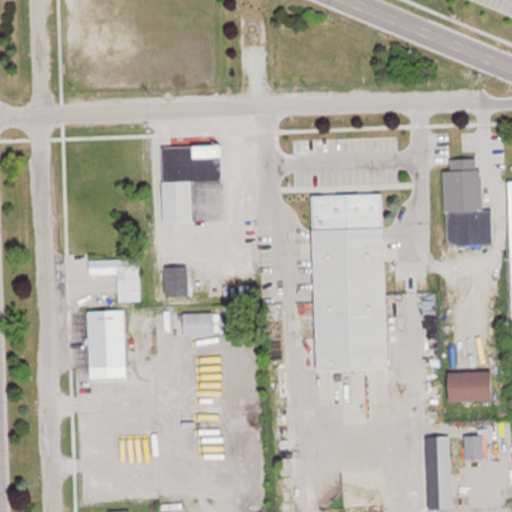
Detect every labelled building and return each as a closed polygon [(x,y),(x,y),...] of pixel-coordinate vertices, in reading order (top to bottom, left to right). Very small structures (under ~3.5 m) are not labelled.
[(164,146),(166,222),(196,221),(195,180),(226,179),(226,145),(164,146)] [(483,157),(451,158),(451,170),(445,170),(447,245),(497,244),(496,209),(485,209),(483,157)] [(316,194),(320,371),(392,369),(388,193),(316,194)] [(121,274),(121,301),(143,301),(143,258),(91,259),(91,275),(121,274)] [(166,266),(166,295),(191,295),(191,266),(166,266)] [(129,310),(92,310),(92,367),(129,367),(129,310)] [(220,313),(186,313),(186,335),(220,335),(220,313)] [(451,401),(497,401),(497,372),(451,372),(451,401)] [(467,435),(467,460),(487,460),(487,435),(467,435)] [(453,436),(428,436),(430,509),(455,508),(453,436)]
